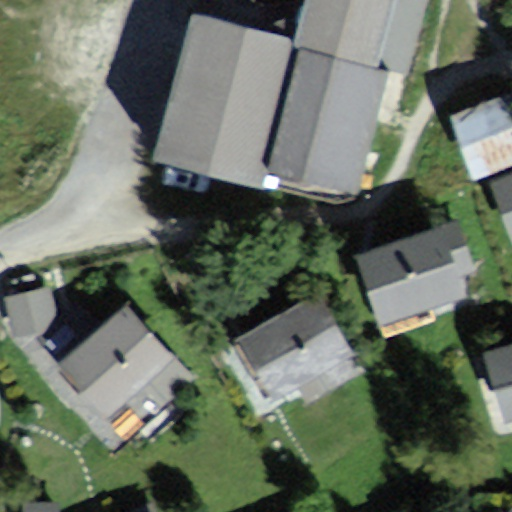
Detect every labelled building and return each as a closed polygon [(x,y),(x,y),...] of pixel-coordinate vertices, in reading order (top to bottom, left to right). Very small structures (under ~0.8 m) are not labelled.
[(202,11),(164,156),(347,204),(401,0),(305,0),(297,35),(202,11)] [(511,148),(511,112),(505,95),(448,117),(467,165),(511,148)] [(511,171),(489,180),(511,249),(511,171)] [(457,223),(371,253),(397,329),(484,298),(457,223)] [(334,288),(256,329),(290,394),(369,354),(334,288)] [(191,356),(143,302),(67,368),(115,423),(191,356)]
